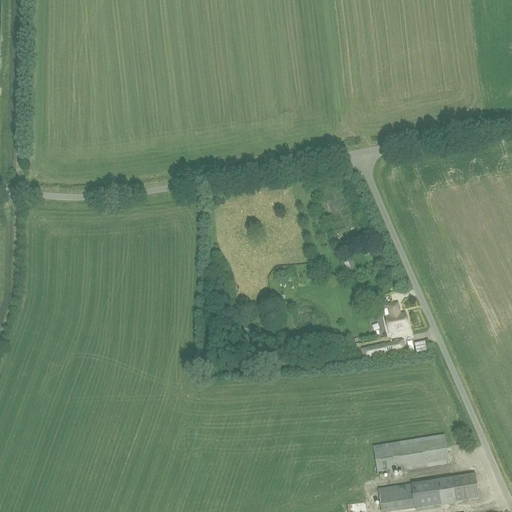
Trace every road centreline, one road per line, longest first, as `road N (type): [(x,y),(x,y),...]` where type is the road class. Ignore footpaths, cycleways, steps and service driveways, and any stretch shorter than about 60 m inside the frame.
road 1 (unclassified): [(511,506),(358,155)]
road 2 (unclassified): [(0,192),(139,192),(358,155)]
road 3 (unclassified): [(511,123),(358,155)]
